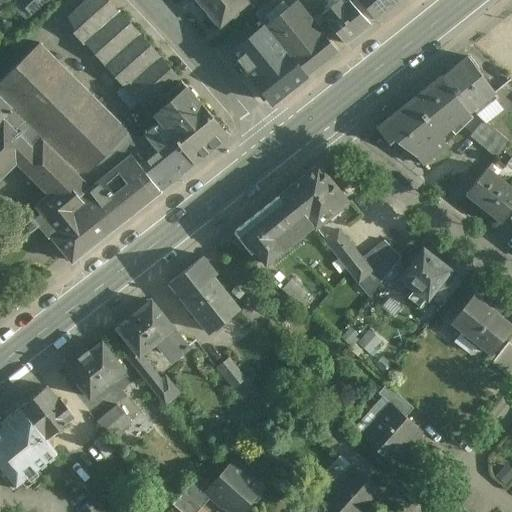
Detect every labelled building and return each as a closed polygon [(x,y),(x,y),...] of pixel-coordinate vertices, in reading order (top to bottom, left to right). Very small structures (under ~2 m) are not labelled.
[(185,86),(119,10),(117,11),(107,0),(85,0),(68,17),(68,27),(84,45),(85,43),(149,116),(185,86)] [(245,0),(200,0),(209,10),(208,15),(215,24),(220,24),(221,24),(247,1),(245,0)] [(348,0),(344,3),(341,0),(338,0),(322,13),(345,43),(371,23),(349,0),(348,0)] [(360,0),(375,19),(399,0),(360,0)] [(295,1),(265,25),(291,58),(293,57),(322,34),(295,1)] [(322,34),(293,57),(306,74),(338,49),(324,32),(322,34)] [(269,45),(258,33),(250,40),(261,52),(269,45)] [(137,141),(39,43),(0,81),(0,209),(15,195),(21,201),(28,195),(47,218),(39,224),(50,237),(51,236),(72,262),(194,164),(194,163),(160,121),(160,122),(137,141)] [(497,91),(468,56),(442,76),(471,112),(497,91)] [(291,58),(261,82),(272,96),(277,98),(306,74),(293,57),(291,58)] [(442,76),(378,127),(390,143),(395,139),(416,154),(423,162),(447,143),(444,139),(448,135),(446,132),(471,112),(442,76)] [(228,136),(185,86),(149,116),(154,121),(157,119),(160,122),(160,121),(194,163),(228,136)] [(495,131),(482,120),(469,135),(483,146),(495,131)] [(508,142),(495,131),(483,146),(496,157),(508,142)] [(349,201),(323,170),(324,165),(313,164),(312,169),(286,190),(314,226),(316,228),(349,201)] [(511,209),(511,186),(487,167),(466,194),(502,223),(511,209)] [(314,226),(286,190),(258,212),(271,228),(275,224),(291,244),(314,226)] [(271,228),(258,212),(235,230),(252,251),(255,249),(267,264),(291,244),(275,224),(271,228)] [(362,258),(339,230),(326,240),(345,265),(349,270),(353,274),(358,281),(369,295),(381,281),(362,258)] [(400,256),(385,241),(362,258),(381,281),(400,256)] [(449,271),(421,248),(398,277),(426,300),(449,271)] [(203,256),(170,282),(209,333),(240,308),(214,276),(218,274),(203,256)] [(349,270),(345,265),(340,269),(344,274),(349,270)] [(353,274),(347,278),(353,285),(358,281),(353,274)] [(511,326),(473,296),(452,322),(492,354),(511,329),(511,326)] [(152,300),(150,302),(148,299),(119,322),(121,325),(119,327),(131,342),(140,354),(161,337),(177,356),(189,346),(152,300)] [(149,363),(148,364),(140,354),(131,342),(121,349),(166,406),(182,393),(169,376),(163,380),(149,363)] [(511,344),(508,342),(491,363),(511,379),(511,344)] [(125,370),(103,343),(91,353),(89,351),(81,357),(78,354),(65,365),(91,397),(125,370)] [(219,367),(231,383),(243,373),(230,358),(219,367)] [(414,408),(387,384),(378,393),(392,405),(392,404),(406,416),(414,408)] [(59,401),(47,386),(21,407),(46,439),(75,416),(61,399),(59,401)] [(406,416),(392,404),(392,405),(363,437),(391,462),(421,430),(406,416)] [(119,405),(98,422),(112,439),(132,423),(119,405)] [(46,439),(21,407),(6,419),(9,422),(0,429),(0,470),(15,489),(58,454),(46,439)] [(114,449),(100,431),(91,439),(105,457),(114,449)] [(376,471),(350,447),(341,456),(353,466),(368,480),(376,471)] [(341,456),(312,488),(324,499),(353,466),(341,456)] [(263,488),(233,461),(207,490),(231,511),(240,511),(251,501),(256,500),(261,496),(260,490),(263,488)] [(353,466),(324,499),(338,511),(363,511),(381,491),(368,480),(353,466)] [(199,475),(184,492),(202,508),(210,499),(201,491),(207,483),(199,475)] [(197,511),(202,508),(184,492),(173,504),(181,511),(197,511)]
